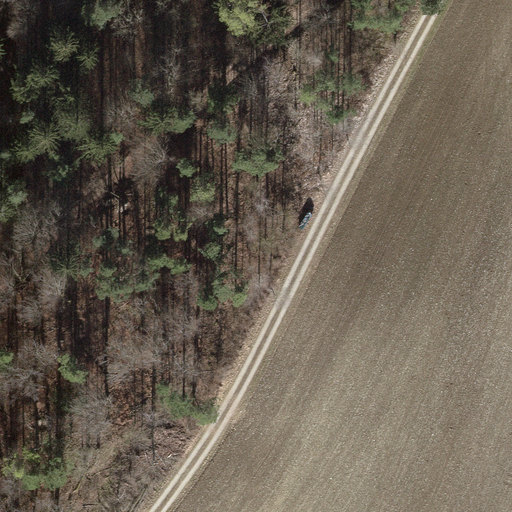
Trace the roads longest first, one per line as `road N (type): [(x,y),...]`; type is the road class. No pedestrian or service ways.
road 1 (track): [(158,511),(227,422),(442,0)]
road 2 (track): [(326,0),(0,287)]
